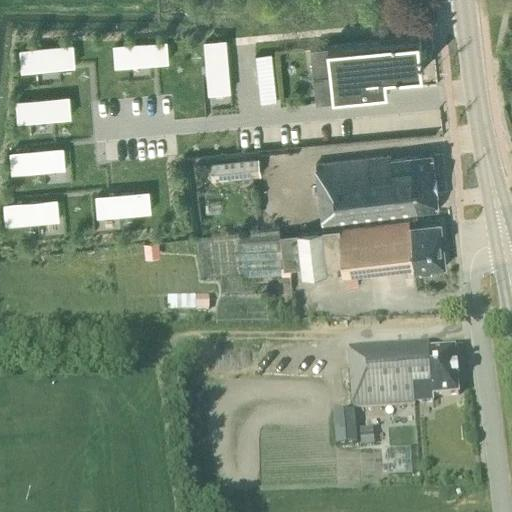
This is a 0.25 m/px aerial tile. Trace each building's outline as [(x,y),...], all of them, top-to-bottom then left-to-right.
[(388,75),(423,70),(419,36),(329,44),(329,46),(310,48),(315,102),(336,100),(336,93),(389,88),(388,75)] [(225,40),(205,41),(209,93),(230,91),(225,40)] [(166,41),(114,45),(116,66),(168,62),(166,41)] [(22,70),(74,65),(73,45),(21,49),(22,70)] [(256,56),(257,68),(273,66),(271,54),(256,56)] [(17,101),(18,121),(70,117),(69,96),(17,101)] [(11,152),(13,173),(65,168),(63,147),(11,152)] [(322,223),(439,210),(437,193),(435,170),(434,170),(432,155),(391,160),(390,156),(315,165),(322,223)] [(261,176),(259,158),(210,163),(212,181),(261,176)] [(150,212),(148,191),(96,196),(98,216),(150,212)] [(59,219),(57,199),(4,204),(6,224),(59,219)] [(445,267),(440,224),(410,227),(409,221),(298,234),(298,233),(280,235),(284,269),(301,267),(302,278),(327,275),(343,273),(345,286),(359,285),(357,272),(413,265),(414,271),(420,270),(420,275),(431,273),(431,269),(445,267)] [(159,241),(144,242),(145,250),(159,248),(159,241)] [(210,294),(168,295),(169,309),(210,308),(210,294)] [(456,369),(454,350),(429,352),(429,345),(349,350),(350,365),(353,410),(414,406),(414,404),(433,403),(433,398),(458,396),(457,378),(458,378),(457,369),(456,369)] [(182,365),(171,366),(172,378),(182,377),(182,365)] [(358,446),(355,413),(333,414),(335,447),(358,446)]
